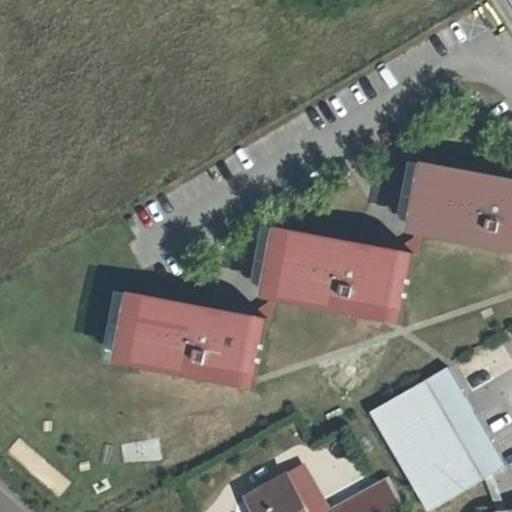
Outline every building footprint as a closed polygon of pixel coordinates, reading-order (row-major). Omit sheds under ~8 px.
[(427,213),(422,235),(503,249),(506,233),(511,234),(511,180),(436,165),(432,188),(438,189),(432,214),(427,213)] [(427,213),(432,214),(438,189),(432,188),(427,213)] [(280,277),(276,299),(356,313),(360,298),(368,299),(373,300),(380,298),(390,293),(394,286),(397,279),(397,270),(393,261),(388,256),(382,252),(382,247),(289,229),(285,252),(291,253),(287,278),(280,277)] [(503,249),(511,250),(511,234),(506,233),(503,249)] [(360,298),(356,313),(401,322),(415,254),(382,247),(382,252),(388,256),(393,261),(397,270),(397,279),(394,286),(390,293),(380,298),(373,300),(368,299),(360,298)] [(291,253),(285,252),(280,277),(287,278),(291,253)] [(134,340),(130,363),(210,378),(213,362),(222,364),(229,364),(238,361),(243,358),(248,351),(251,343),(251,335),(247,326),(242,320),(235,315),(236,311),(144,293),(139,315),(145,316),(140,341),(134,340)] [(213,362),(210,378),(256,387),(268,317),(236,311),(235,315),(242,320),(247,326),(251,335),(251,343),(248,351),(243,358),(238,361),(229,364),(222,364),(213,362)] [(139,315),(134,340),(140,341),(145,316),(139,315)] [(372,410),(430,509),(507,464),(450,365),(372,410)] [(62,493),(71,479),(16,440),(7,453),(62,493)] [(310,511),(325,511),(332,509),(305,462),(288,471),(310,511)] [(310,511),(288,471),(249,492),(260,511),(310,511)] [(406,503),(391,476),(381,481),(397,508),(406,503)] [(381,481),(332,509),(333,511),(390,511),(397,508),(381,481)]
